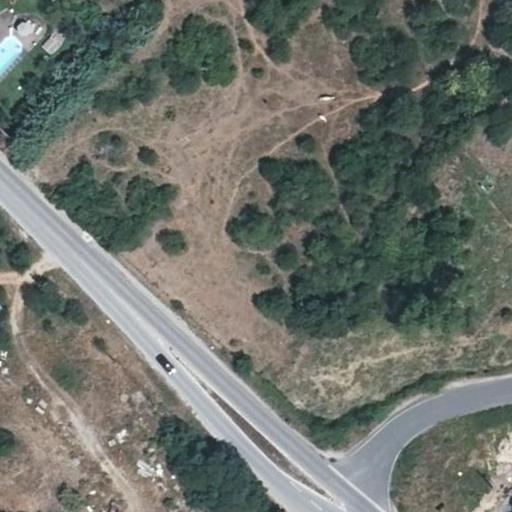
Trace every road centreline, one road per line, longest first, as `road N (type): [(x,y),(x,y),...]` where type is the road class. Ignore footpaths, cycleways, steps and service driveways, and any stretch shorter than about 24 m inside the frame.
road 1 (tertiary): [(353,501),(92,273)]
road 2 (tertiary): [(92,273),(204,408),(309,511)]
road 3 (unclassified): [(353,501),(400,433),(426,415),(511,391)]
road 4 (tertiary): [(92,273),(0,180)]
